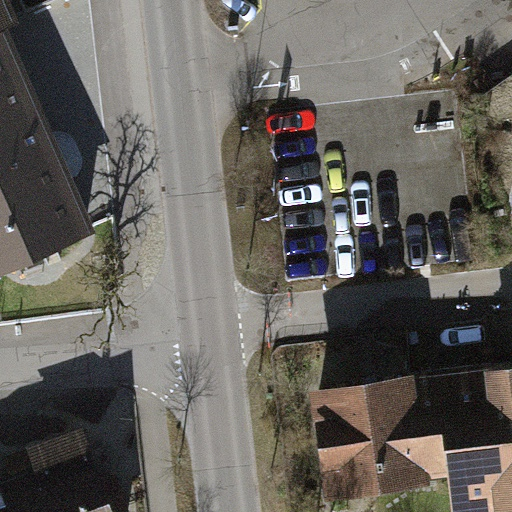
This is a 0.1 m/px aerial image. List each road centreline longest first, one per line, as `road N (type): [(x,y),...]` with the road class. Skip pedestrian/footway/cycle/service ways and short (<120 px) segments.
road 1 (tertiary): [(173,0),(207,326)]
road 2 (residential): [(511,293),(207,326)]
road 3 (residential): [(207,326),(58,362),(0,364)]
road 4 (tertiary): [(207,326),(229,511)]
